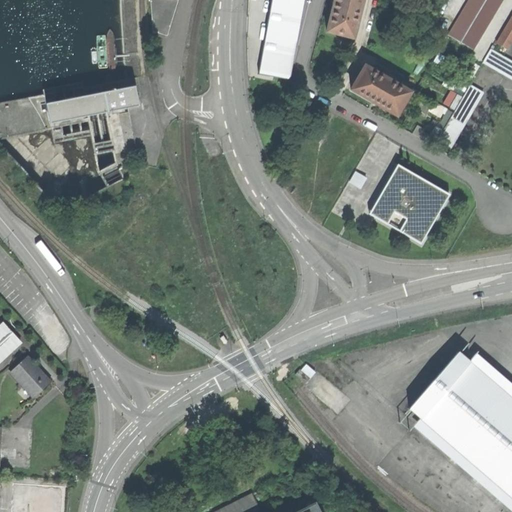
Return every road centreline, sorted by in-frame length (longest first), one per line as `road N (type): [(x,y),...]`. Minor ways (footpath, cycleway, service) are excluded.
road 1 (residential): [(505,209),(433,153),(309,83),(303,50),(317,0)]
road 2 (residential): [(278,204),(238,119),(232,0)]
road 3 (unclassified): [(104,357),(0,221)]
road 4 (residential): [(476,280),(386,271),(350,257)]
